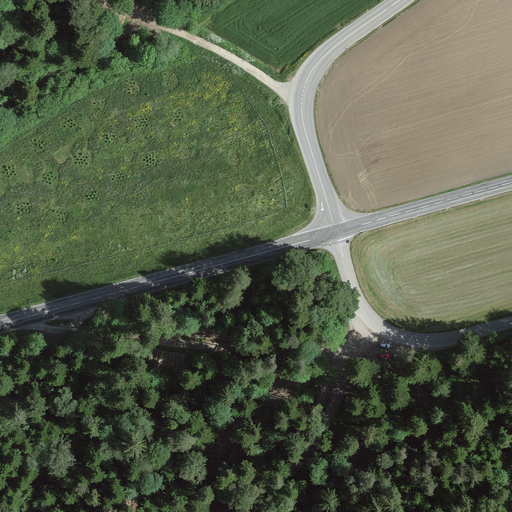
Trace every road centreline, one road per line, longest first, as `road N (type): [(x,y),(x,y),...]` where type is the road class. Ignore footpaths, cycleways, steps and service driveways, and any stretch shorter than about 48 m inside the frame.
road 1 (track): [(223,511),(282,479),(313,448),(367,320),(197,324),(64,307)]
road 2 (secondary): [(336,232),(0,326)]
road 3 (tertiary): [(336,232),(306,135),(303,90),(334,48),(400,0)]
road 4 (tertiary): [(511,320),(420,339),(379,329),(358,304),(336,232)]
road 5 (track): [(301,106),(218,49),(99,0)]
road 6 (secondary): [(511,183),(336,232)]
road 7 (track): [(126,317),(0,358)]
